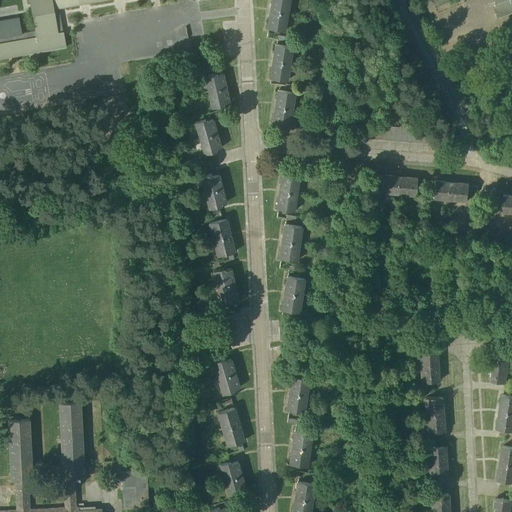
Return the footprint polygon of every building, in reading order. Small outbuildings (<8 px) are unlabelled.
[(29,0),(35,31),(0,37),(0,58),(64,47),(66,47),(63,32),(59,33),(54,9),(101,0),(29,0)] [(268,0),(263,27),(284,30),(288,0),(268,0)] [(511,0),(432,0),(434,4),(444,0),(494,0),(497,7),(495,8),(498,17),(511,12),(511,0)] [(271,43),(266,77),(286,80),(291,46),(271,43)] [(226,104),(219,70),(201,74),(208,107),(226,104)] [(284,125),(288,90),(273,88),(269,123),(284,125)] [(202,116),(191,120),(201,154),(221,148),(212,118),(203,120),(202,116)] [(431,129),(372,124),(371,138),(430,143),(431,129)] [(216,170),(197,175),(205,208),(224,203),(216,170)] [(278,173),(273,207),(293,210),(298,176),(278,173)] [(378,174),(378,193),(415,193),(414,174),(378,174)] [(429,199),(468,199),(468,180),(429,180),(429,199)] [(511,212),(511,195),(499,195),(499,212),(511,212)] [(206,220),(213,256),(232,252),(225,216),(206,220)] [(296,260),(301,225),(281,223),(276,257),(296,260)] [(215,301),(237,297),(232,266),(209,270),(215,301)] [(283,275),(279,309),(299,312),(303,277),(283,275)] [(415,344),(417,381),(437,380),(435,343),(415,344)] [(486,379),(503,382),(507,357),(491,354),(486,379)] [(230,355),(209,361),(218,393),(239,387),(230,355)] [(288,374),(283,408),(300,411),(305,376),(288,374)] [(511,394),(497,393),(494,428),(511,429),(511,394)] [(423,431),(442,430),(440,395),(422,396),(423,431)] [(0,511),(101,511),(102,510),(83,511),(83,504),(76,504),(75,477),(84,477),(80,402),(59,403),(64,508),(30,510),(29,480),(32,479),(29,419),(8,420),(11,481),(15,480),(16,511),(0,511)] [(233,405),(213,410),(222,445),(243,440),(233,405)] [(291,428),(285,462),(304,466),(310,432),(291,428)] [(426,480),(446,479),(444,443),(424,444),(426,480)] [(511,481),(511,473),(511,446),(499,444),(493,478),(511,481)] [(241,484),(235,458),(217,462),(223,488),(241,484)] [(120,462),(103,463),(104,474),(120,473),(120,462)] [(146,471),(123,472),(124,508),(148,507),(146,471)] [(309,511),(310,480),(291,480),(290,511),(309,511)] [(448,511),(448,492),(427,493),(428,511),(448,511)] [(490,511),(508,511),(509,498),(491,498),(490,511)]
